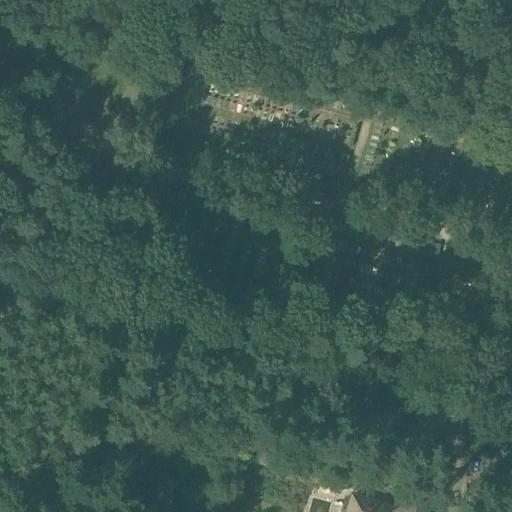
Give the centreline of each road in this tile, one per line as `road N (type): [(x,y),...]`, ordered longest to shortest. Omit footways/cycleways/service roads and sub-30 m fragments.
road 1 (unclassified): [(511,435),(145,322),(0,257)]
road 2 (unclassified): [(511,46),(321,0)]
